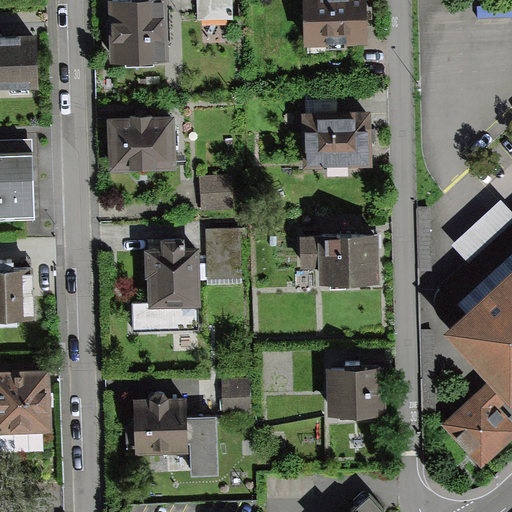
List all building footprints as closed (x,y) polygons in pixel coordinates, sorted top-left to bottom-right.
[(111,0),(112,61),(165,61),(164,0),(111,0)] [(236,0),(197,0),(198,20),(237,19),(236,0)] [(300,0),(303,48),(367,44),(365,11),(364,0),(300,0)] [(34,30),(0,30),(0,81),(35,82),(34,30)] [(101,111),(102,170),(177,168),(176,109),(101,111)] [(303,114),(303,169),(372,169),(372,114),(303,114)] [(0,142),(0,222),(36,222),(35,143),(0,142)] [(199,176),(198,210),(231,210),(231,177),(199,176)] [(418,272),(429,272),(426,204),(416,205),(418,272)] [(316,281),(380,281),(380,233),(316,233),(316,281)] [(208,236),(208,282),(246,282),(246,236),(208,236)] [(199,307),(197,247),(143,249),(145,308),(199,307)] [(0,268),(0,318),(37,320),(39,271),(0,268)] [(440,425),(480,467),(511,437),(511,422),(500,409),(506,403),(511,408),(511,407),(511,269),(441,335),(485,383),(440,425)] [(327,365),(328,411),(386,411),(386,365),(327,365)] [(48,368),(0,367),(0,432),(48,433),(48,368)] [(249,378),(216,379),(217,413),(250,412),(249,378)] [(213,472),(211,415),(185,416),(186,422),(137,424),(138,449),(185,448),(185,473),(213,472)]
